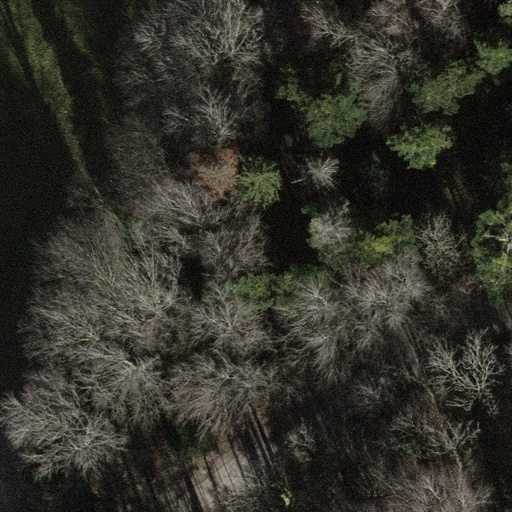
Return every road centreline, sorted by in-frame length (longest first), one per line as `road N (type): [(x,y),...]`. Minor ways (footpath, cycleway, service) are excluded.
road 1 (track): [(209,0),(0,480)]
road 2 (track): [(171,511),(438,340),(511,315)]
